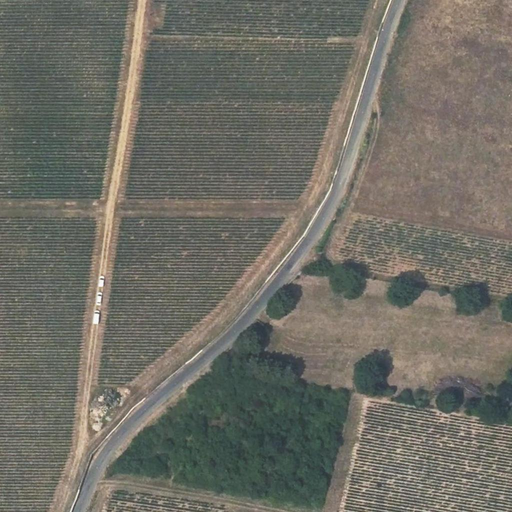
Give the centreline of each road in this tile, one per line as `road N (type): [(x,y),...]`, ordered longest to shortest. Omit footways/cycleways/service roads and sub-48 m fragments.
road 1 (tertiary): [(78,511),(114,443),(266,297),(307,244),(338,189),(398,0)]
road 2 (track): [(141,0),(82,438)]
